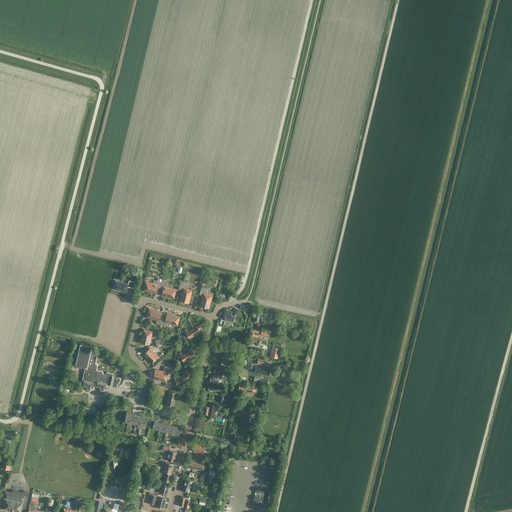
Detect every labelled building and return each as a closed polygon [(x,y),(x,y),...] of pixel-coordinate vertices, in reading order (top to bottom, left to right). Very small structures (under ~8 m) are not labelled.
[(157,288),(160,288),(162,282),(160,281),(161,279),(157,278),(156,284),(145,281),(143,290),(155,293),(157,288)] [(115,280),(113,289),(126,292),(127,286),(131,287),(132,281),(129,280),(128,284),(115,280)] [(162,282),(160,288),(163,289),(162,295),(174,298),(176,290),(166,287),(167,283),(162,282)] [(180,300),(188,302),(192,290),(185,288),(186,284),(181,282),(179,289),(183,290),(180,300)] [(200,305),(208,307),(209,307),(212,295),(205,293),(206,289),(201,288),(199,294),(203,295),(200,305)] [(237,313),(238,309),(234,307),(233,312),(227,310),(226,313),(224,312),(224,315),(225,315),(224,319),(232,322),(234,315),(236,316),(237,313)] [(156,323),(161,325),(162,318),(159,317),(161,312),(148,308),(146,317),(157,320),(156,323)] [(256,310),(254,320),(261,322),(262,314),(270,315),(270,313),(263,311),(256,310)] [(166,319),(162,318),(161,325),(160,328),(162,329),(162,327),(162,326),(162,325),(166,326),(167,322),(177,325),(179,317),(167,313),(166,319)] [(191,329),(195,335),(200,331),(199,329),(201,328),(199,325),(197,326),(191,329)] [(149,344),(149,342),(152,331),(143,329),(140,342),(149,344)] [(189,339),(195,335),(191,329),(188,331),(186,329),(184,330),(186,332),(185,333),(189,339)] [(269,337),(270,333),(261,331),(261,332),(253,330),(251,338),(260,339),(260,335),(269,337)] [(90,370),(91,370),(94,370),(95,366),(97,366),(97,365),(96,363),(95,363),(98,354),(97,352),(95,352),(96,351),(91,350),(92,346),(80,344),(78,349),(74,348),(72,358),(76,359),(75,365),(85,367),(87,368),(87,367),(89,367),(89,368),(90,370)] [(270,357),(278,359),(280,348),(272,347),(270,357)] [(149,348),(143,354),(152,364),(159,357),(149,348)] [(192,349),(186,353),(189,358),(195,355),(194,353),(196,351),(194,349),(192,350),(192,349)] [(183,362),(189,358),(186,353),(183,354),(181,352),(179,353),(181,356),(180,356),(183,362)] [(244,362),(242,368),(251,370),(251,369),(254,370),(253,372),(268,375),(270,368),(252,364),(244,362)] [(91,370),(90,370),(89,368),(89,367),(87,367),(87,368),(85,367),(82,380),(84,381),(82,386),(86,387),(86,388),(87,390),(90,391),(91,388),(93,389),(94,386),(99,388),(99,389),(100,390),(104,391),(105,384),(116,387),(117,383),(118,383),(119,382),(120,378),(112,376),(113,373),(107,372),(105,373),(105,374),(103,374),(103,372),(102,371),(96,370),(97,366),(95,366),(94,370),(91,370)] [(155,370),(153,378),(166,381),(167,377),(168,373),(169,373),(171,368),(164,367),(163,371),(155,370)] [(186,373),(180,376),(184,382),(189,378),(188,376),(190,375),(188,372),(186,373)] [(221,379),(222,374),(220,373),(220,374),(212,372),(210,381),(218,383),(219,378),(221,379)] [(184,382),(180,376),(177,378),(176,376),(174,377),(175,379),(174,380),(178,385),(184,382)] [(243,390),(247,391),(246,392),(247,393),(251,394),(252,393),(252,392),(256,392),(257,388),(263,390),(264,387),(249,384),(249,385),(240,383),(238,391),(243,392),(243,390)] [(169,391),(168,398),(175,399),(176,393),(169,391)] [(173,406),(175,399),(168,398),(166,405),(173,406)] [(207,418),(208,419),(213,420),(216,408),(218,408),(222,409),(223,406),(216,405),(210,404),(210,407),(204,406),(202,414),(208,415),(207,418)] [(249,416),(250,411),(243,410),(235,408),(235,411),(234,411),(233,416),(242,418),(242,415),(249,416)] [(132,412),(129,426),(131,427),(132,423),(135,423),(137,414),(132,412)] [(143,415),(139,429),(141,429),(142,425),(146,426),(148,416),(143,415)] [(159,430),(160,423),(154,422),(152,429),(159,430)] [(159,430),(165,432),(167,425),(160,423),(159,430)] [(165,432),(172,433),(174,426),(167,425),(165,432)] [(180,428),(174,426),(172,433),(179,435),(180,428)] [(205,453),(206,445),(199,444),(194,443),(193,452),(199,453),(199,452),(205,453)] [(126,453),(125,453),(124,458),(133,459),(135,450),(127,449),(126,453)] [(174,461),(177,452),(169,450),(167,460),(174,461)] [(203,470),(204,462),(198,461),(189,460),(188,467),(203,470)] [(171,473),(163,471),(161,470),(160,473),(164,474),(163,480),(170,482),(172,473),(171,473)] [(191,486),(192,483),(192,481),(190,481),(190,480),(185,479),(182,491),(187,492),(190,493),(190,491),(196,492),(197,488),(191,486)] [(167,494),(169,485),(161,483),(161,486),(159,486),(159,485),(155,484),(154,489),(158,489),(159,489),(160,489),(159,493),(167,494)] [(21,511),(23,511),(24,511),(27,502),(29,492),(23,491),(23,492),(13,489),(12,492),(5,490),(3,498),(5,498),(3,508),(10,510),(12,511),(13,511),(13,510),(21,511)] [(30,503),(37,504),(39,494),(32,493),(30,503)] [(150,497),(149,503),(154,504),(155,500),(157,501),(156,506),(164,508),(166,498),(158,496),(156,496),(152,495),(151,495),(150,497)] [(189,497),(188,499),(186,499),(186,497),(181,496),(179,505),(184,506),(189,507),(190,504),(189,504),(191,497),(189,497)] [(76,511),(78,503),(76,503),(74,511),(64,508),(63,511),(76,511)] [(117,511),(119,504),(114,503),(113,508),(106,506),(107,504),(104,503),(102,511),(117,511)]
